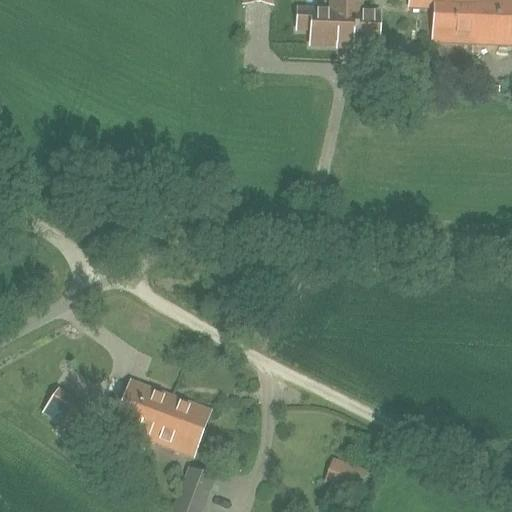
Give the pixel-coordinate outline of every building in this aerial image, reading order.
[(341,0),(331,0),(331,13),(299,12),(298,31),(312,31),(311,46),(344,48),(345,30),(341,30),(341,0)] [(341,0),(341,30),(345,30),(344,48),(377,49),(378,15),(360,14),(360,0),(341,0)] [(511,48),(511,0),(410,0),(410,9),(435,10),(433,45),(511,48)] [(114,431),(151,445),(156,430),(160,432),(172,399),(131,384),(114,431)] [(97,417),(61,388),(44,410),(81,438),(97,417)] [(156,430),(151,445),(193,460),(200,440),(203,439),(206,431),(204,429),(210,413),(172,399),(160,432),(156,430)] [(357,497),(366,473),(334,461),(325,485),(357,497)] [(201,511),(214,482),(189,472),(173,511),(201,511)]
